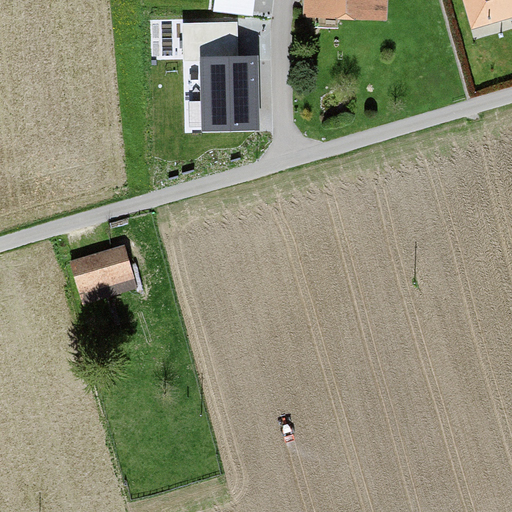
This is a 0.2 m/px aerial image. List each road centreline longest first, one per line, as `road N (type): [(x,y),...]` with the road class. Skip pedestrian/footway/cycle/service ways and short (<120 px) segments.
road 1 (residential): [(47,230),(289,161)]
road 2 (residential): [(289,161),(511,95)]
road 3 (residential): [(289,161),(286,0)]
